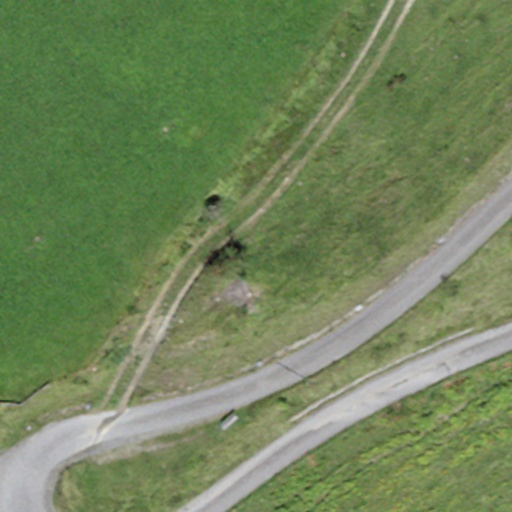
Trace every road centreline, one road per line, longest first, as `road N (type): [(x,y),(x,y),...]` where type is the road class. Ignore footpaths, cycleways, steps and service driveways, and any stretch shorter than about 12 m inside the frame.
road 1 (unclassified): [(511,195),(392,301),(288,372),(228,399),(71,436),(47,449),(27,471),(19,498),(25,511)]
road 2 (track): [(106,430),(183,260),(340,93),(392,0)]
road 3 (unclassified): [(207,511),(326,423),(511,333)]
